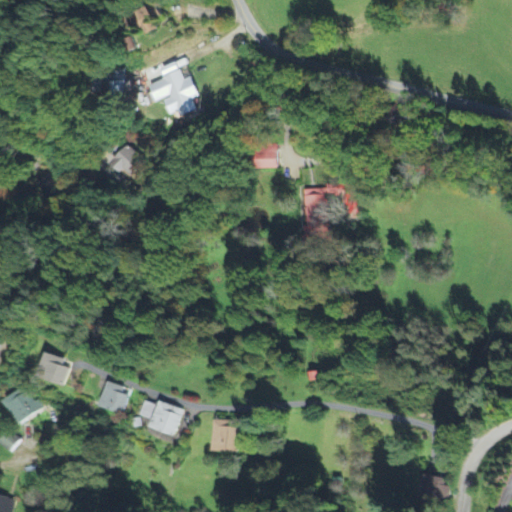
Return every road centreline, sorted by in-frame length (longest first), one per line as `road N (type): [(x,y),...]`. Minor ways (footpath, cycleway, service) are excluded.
road 1 (residential): [(459,511),(476,448),(511,421),(417,90),(285,56),(255,34),(236,0)]
road 2 (residential): [(476,448),(434,396),(214,228)]
road 3 (residential): [(353,239),(394,159),(417,90)]
